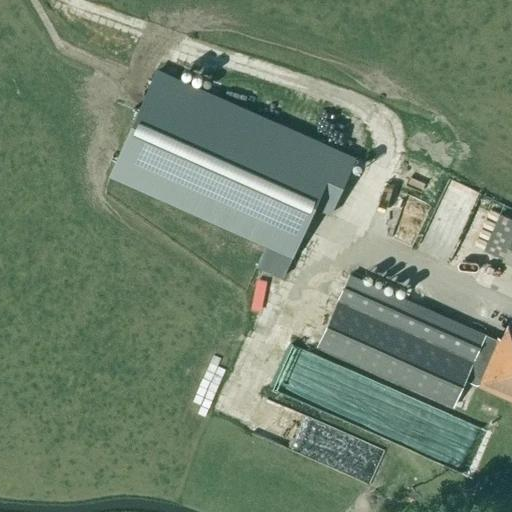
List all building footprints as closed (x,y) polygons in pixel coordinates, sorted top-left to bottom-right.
[(157,69),(110,175),(293,257),(316,207),(330,213),(355,158),(157,69)] [(432,182),(437,174),(414,158),(408,167),(432,182)] [(419,248),(451,260),(480,185),(447,173),(419,248)] [(511,238),(502,260),(511,264),(511,238)] [(511,322),(510,322),(502,340),(498,338),(497,340),(350,275),(318,347),(511,433),(511,322)] [(455,446),(464,426),(454,421),(444,441),(455,446)]
